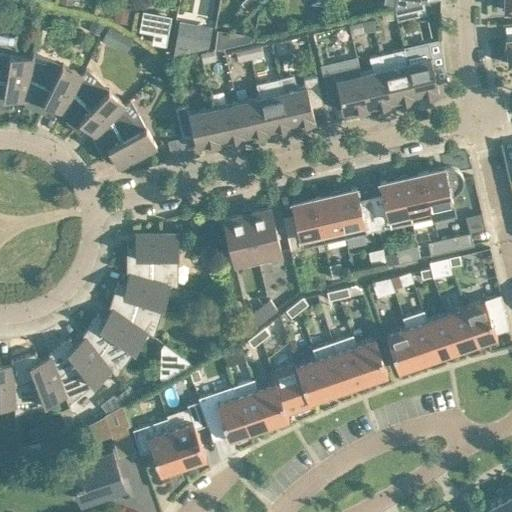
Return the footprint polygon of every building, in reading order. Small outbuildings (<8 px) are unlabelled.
[(422,0),(395,6),(394,6),(396,16),(397,19),(427,13),(423,0),(422,0)] [(126,22),(129,6),(116,4),(113,20),(126,22)] [(394,6),(381,9),(383,19),(396,16),(394,6)] [(154,32),(152,41),(166,44),(171,14),(143,9),(139,29),(154,32)] [(173,53),(208,47),(212,24),(179,18),(173,53)] [(374,28),(371,18),(349,23),(351,33),(374,28)] [(217,28),(214,48),(225,45),(227,30),(217,28)] [(433,60),(428,41),(404,47),(407,60),(414,94),(415,94),(428,90),(429,94),(439,91),(432,60),(433,60)] [(261,44),(248,47),(251,57),(263,54),(261,44)] [(236,50),(238,60),(251,57),(248,47),(236,50)] [(407,60),(404,47),(380,53),(391,99),(405,96),(405,99),(416,97),(415,94),(414,94),(407,60)] [(60,113),(61,113),(82,72),(62,62),(62,63),(33,48),(32,56),(24,101),(48,113),(48,112),(41,108),(44,102),(62,111),(60,113)] [(202,61),(215,58),(213,48),(200,51),(202,61)] [(24,101),(32,56),(10,53),(0,51),(0,103),(12,105),(12,104),(4,103),(5,96),(24,99),(24,101)] [(360,72),(360,71),(367,104),(368,104),(381,101),(382,104),(392,102),(391,99),(380,53),(370,55),(373,68),(372,68),(372,69),(360,72)] [(335,69),(322,72),(324,82),(329,102),(330,101),(341,99),(343,110),(358,107),(359,110),(369,107),(368,104),(367,104),(360,71),(356,55),(333,60),(335,69)] [(92,135),(92,136),(125,103),(109,87),(108,88),(85,65),(82,72),(61,113),(80,132),(81,131),(75,125),(80,120),(94,133),(92,135)] [(283,88),(282,89),(290,122),(291,122),(304,119),(305,122),(315,120),(312,106),(323,103),(317,74),(304,77),(305,83),(295,86),(295,87),(283,89),(283,88)] [(256,82),(259,94),(267,128),(268,128),(281,124),(281,128),(292,125),(291,122),(290,122),(282,89),(280,76),(256,82)] [(268,128),(267,128),(259,94),(248,97),(237,100),(236,99),(243,133),(244,133),(257,130),(258,133),(268,131),(268,128)] [(145,125),(130,97),(125,103),(92,136),(105,159),(106,158),(102,151),(109,148),(118,166),(157,146),(146,125),(145,125)] [(213,106),(213,105),(212,105),(220,138),(221,138),(234,135),(235,138),(245,136),(244,133),(243,133),(236,99),(225,102),(225,103),(213,106)] [(211,144),(221,141),(221,138),(220,138),(212,105),(201,107),(201,108),(190,111),(188,103),(175,106),(182,136),(193,133),(196,144),(211,141),(211,144)] [(451,165),(447,165),(423,171),(433,215),(454,210),(451,194),(455,193),(458,191),(460,189),(462,185),(463,182),(463,178),(462,174),(460,171),(458,168),(455,166),(451,165)] [(410,211),(409,211),(411,220),(433,215),(423,171),(402,176),(410,211)] [(371,195),(378,228),(411,220),(409,211),(410,211),(402,176),(380,181),(383,192),(371,195)] [(335,191),(345,235),(378,228),(371,195),(359,198),(356,186),(335,191)] [(313,196),(324,240),(345,235),(335,191),(313,196)] [(283,215),(290,248),(324,240),(313,196),(292,201),(295,212),(283,215)] [(224,217),(234,260),(281,249),(271,206),(224,217)] [(470,230),(438,237),(441,251),(473,243),(470,230)] [(128,244),(126,244),(126,270),(170,283),(178,285),(178,251),(178,231),(135,231),(135,252),(128,252),(128,244)] [(430,253),(441,251),(438,237),(427,240),(430,253)] [(459,253),(449,255),(450,264),(461,262),(459,253)] [(429,260),(432,274),(451,270),(448,255),(429,260)] [(329,263),(332,276),(343,273),(340,260),(329,263)] [(430,266),(420,268),(422,277),(432,274),(430,266)] [(163,305),(164,305),(170,283),(126,270),(126,271),(128,271),(123,290),(116,288),(118,280),(117,280),(109,304),(147,331),(148,330),(154,335),(163,305)] [(410,271),(398,275),(401,284),(413,280),(410,271)] [(389,276),(372,280),(377,293),(393,287),(390,276),(389,276)] [(337,287),(339,296),(349,294),(347,285),(337,287)] [(337,287),(327,290),(329,298),(339,296),(337,287)] [(477,342),(497,335),(496,331),(509,327),(501,292),(464,304),(477,342)] [(302,295),(294,302),(299,309),(308,302),(302,295)] [(270,298),(239,321),(246,330),(277,307),(270,298)] [(294,302),(286,308),(291,315),(299,309),(294,302)] [(134,349),(147,331),(109,304),(109,305),(111,307),(100,323),(94,318),(99,312),(98,311),(83,332),(111,369),(112,368),(116,375),(134,349)] [(464,304),(445,311),(458,348),(477,342),(464,304)] [(422,308),(403,315),(419,361),(438,355),(422,308)] [(423,308),(422,308),(438,355),(458,348),(445,311),(426,317),(423,308)] [(419,361),(403,315),(402,315),(405,325),(386,331),(399,368),(419,361)] [(256,332),(261,339),(270,332),(264,325),(256,332)] [(49,351),(65,394),(68,402),(111,369),(83,332),(82,333),(84,335),(69,347),(64,341),(71,336),(70,335),(49,351)] [(256,332),(247,338),(253,345),(261,339),(256,332)] [(333,339),(332,339),(348,386),(367,379),(355,342),(352,332),(333,339)] [(355,342),(367,379),(387,372),(375,335),(355,342)] [(313,346),(329,392),(348,386),(332,339),(313,346)] [(162,379),(192,362),(163,342),(161,345),(160,375),(162,379)] [(315,355),(297,362),(311,404),(312,403),(311,399),(329,392),(313,346),(312,346),(315,355)] [(233,348),(223,351),(226,359),(236,356),(233,348)] [(11,359),(14,405),(15,413),(44,402),(65,394),(49,351),(49,352),(49,354),(31,361),(29,354),(36,351),(36,350),(11,359)] [(0,405),(14,405),(11,359),(11,362),(0,362),(0,405)] [(297,362),(272,371),(288,417),(289,416),(287,412),(311,404),(297,362)] [(197,367),(189,370),(192,380),(201,377),(197,367)] [(253,376),(252,377),(268,423),(288,417),(272,371),(271,371),(274,380),(256,386),(253,376)] [(149,374),(138,380),(144,389),(154,384),(149,374)] [(252,377),(234,383),(250,430),(268,423),(252,377)] [(232,384),(198,395),(199,398),(204,413),(208,422),(213,438),(228,433),(229,437),(234,435),(243,432),(249,430),(250,430),(234,383),(233,383),(232,384)] [(100,403),(107,411),(121,402),(131,395),(125,386),(115,394),(113,392),(100,403)] [(193,420),(171,427),(172,432),(183,463),(199,458),(205,456),(198,432),(196,426),(201,425),(207,422),(208,422),(204,413),(199,398),(187,402),(188,406),(189,408),(193,420)] [(122,403),(87,423),(93,439),(110,433),(109,431),(130,424),(122,403)] [(68,433),(77,428),(69,405),(59,408),(68,433)] [(145,423),(132,428),(140,452),(153,447),(161,471),(176,466),(183,463),(172,432),(171,427),(170,426),(167,416),(145,423)] [(91,451),(69,459),(70,463),(75,476),(83,500),(122,487),(125,486),(122,479),(112,449),(93,455),(91,451)] [(511,511),(511,491),(487,505),(490,511),(511,511)]
